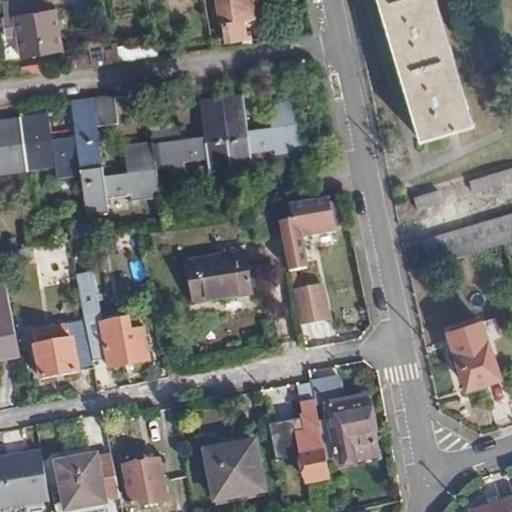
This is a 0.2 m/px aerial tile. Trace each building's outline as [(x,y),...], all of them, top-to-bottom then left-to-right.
[(255,21),(252,0),(219,0),(223,26),(225,25),(228,45),(246,43),(245,22),(255,21)] [(476,124),(437,0),(379,0),(423,140),(476,124)] [(56,8),(2,17),(6,39),(16,37),(20,61),(64,53),(56,8)] [(108,67),(106,55),(72,60),(73,71),(108,67)] [(4,68),(5,80),(44,75),(43,70),(35,70),(34,64),(4,68)] [(249,134),(244,99),(201,104),(205,139),(123,151),(126,176),(104,179),(97,130),(119,128),(115,101),(72,107),(77,140),(53,143),(50,119),(0,125),(0,179),(56,171),(56,166),(80,163),(87,220),(108,217),(107,202),(130,199),(130,205),(159,200),(156,175),(184,171),(184,166),(208,163),(211,188),(255,181),(252,157),(275,153),(276,159),(306,154),(299,102),(269,106),(272,131),(249,134)] [(511,183),(511,171),(472,183),(475,194),(511,183)] [(440,203),(437,192),(415,199),(418,210),(440,203)] [(330,199),(278,208),(290,271),(307,267),(301,236),(336,230),(330,199)] [(280,238),(276,211),(255,214),(259,241),(280,238)] [(511,214),(422,242),(431,266),(511,242),(511,214)] [(254,294),(248,253),(190,262),(195,304),(254,294)] [(0,360),(22,357),(8,284),(0,285),(0,360)] [(296,300),(301,325),(325,320),(320,295),(296,300)] [(85,315),(86,320),(94,360),(110,359),(112,368),(150,362),(146,332),(106,338),(101,312),(85,315)] [(45,380),(96,370),(94,360),(86,320),(34,330),(45,380)] [(502,378),(482,323),(452,334),(470,388),(502,378)] [(264,343),(191,359),(194,373),(267,357),(264,343)] [(347,402),(343,376),(314,381),(317,401),(318,403),(318,407),(330,405),(347,402)] [(369,398),(347,402),(330,405),(342,467),(363,463),(361,452),(378,449),(369,398)] [(327,487),(333,486),(318,407),(318,403),(317,401),(302,404),(305,418),(270,424),(277,465),(304,460),(309,485),(326,483),(327,487)] [(265,493),(255,444),(204,454),(215,503),(265,493)] [(380,459),(378,449),(361,452),(363,463),(380,459)] [(0,509),(50,501),(42,452),(0,458),(0,509)] [(107,504),(98,457),(59,466),(67,511),(107,504)] [(152,484),(149,463),(126,466),(134,509),(169,502),(164,483),(152,484)] [(511,511),(511,500),(479,511),(511,511)]
